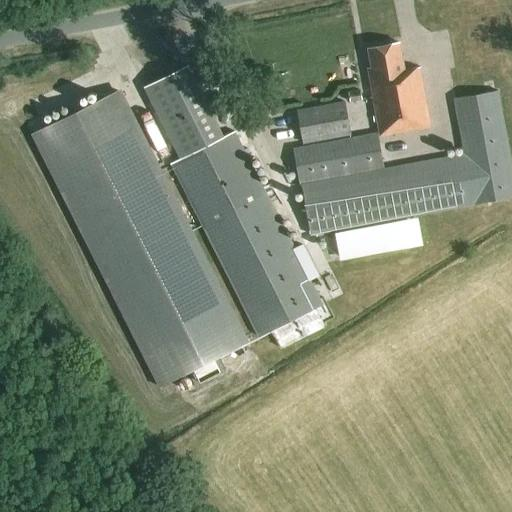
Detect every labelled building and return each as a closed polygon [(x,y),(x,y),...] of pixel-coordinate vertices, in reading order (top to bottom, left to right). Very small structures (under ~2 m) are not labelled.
[(399,43),(367,49),(371,68),(367,69),(380,136),(430,127),(419,68),(404,71),(399,43)] [(223,138),(187,66),(143,88),(180,160),(223,138)] [(159,388),(249,342),(120,89),(30,135),(159,388)] [(464,155),(384,170),(378,133),(292,149),(299,185),(301,185),(311,235),(511,197),(511,170),(497,91),(454,99),(464,155)] [(360,91),(348,93),(349,103),(362,101),(360,91)] [(344,103),(297,111),(303,144),(350,135),(344,103)] [(180,160),(171,165),(202,227),(265,195),(266,194),(234,132),(223,138),(180,160)] [(265,195),(202,227),(259,337),(321,305),(265,195)] [(327,296),(345,288),(341,279),(323,287),(327,296)]
